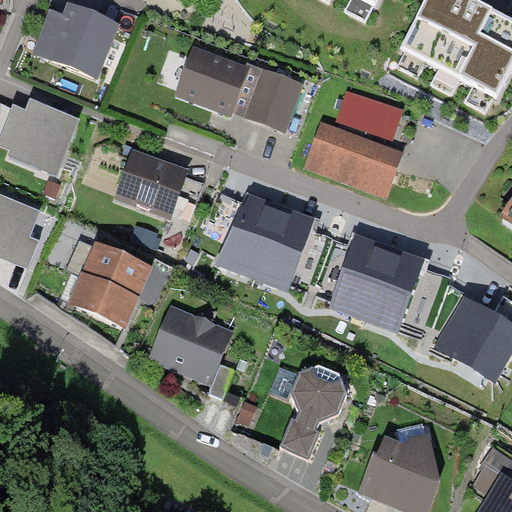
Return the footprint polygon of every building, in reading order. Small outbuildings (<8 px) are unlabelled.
[(469,0),(425,0),(400,51),(498,101),(511,72),(511,21),(482,7),(469,0)] [(120,26),(67,5),(63,16),(50,11),(33,55),(99,81),(120,26)] [(194,49),(175,97),(232,119),(250,70),(194,49)] [(304,86),(262,71),(244,119),(286,134),(304,86)] [(402,110),(348,92),(338,123),(391,141),(402,110)] [(80,121),(31,101),(26,111),(14,106),(0,139),(0,146),(11,151),(8,157),(57,177),(80,121)] [(404,154),(321,123),(304,169),(387,200),(404,154)] [(190,172),(134,151),(114,202),(171,223),(190,172)] [(61,186),(48,181),(43,194),(56,199),(61,186)] [(41,213),(0,196),(0,258),(28,270),(39,243),(30,240),(41,213)] [(216,265),(254,280),(282,207),(270,203),(251,196),(246,205),(227,243),(216,265)] [(227,243),(246,205),(222,197),(203,233),(227,243)] [(511,227),(511,201),(499,218),(511,227)] [(282,207),(254,280),(288,293),(291,287),(316,220),(291,211),(282,207)] [(321,222),(316,220),(291,287),(307,293),(328,238),(316,233),(321,222)] [(329,309),(364,322),(391,249),(379,244),(353,235),(348,247),(352,249),(335,292),(329,309)] [(335,292),(352,249),(348,247),(332,242),(316,285),(335,292)] [(95,243),(82,274),(140,299),(144,290),(153,269),(95,243)] [(391,249),(364,322),(398,334),(403,322),(425,261),(398,251),(391,249)] [(430,263),(425,261),(403,322),(432,333),(451,280),(427,272),(430,263)] [(140,299),(82,274),(68,305),(126,331),(136,308),(140,299)] [(511,326),(481,309),(464,298),(434,347),(496,384),(511,356),(511,326)] [(234,333),(172,307),(148,362),(187,378),(211,388),(234,333)] [(235,373),(221,367),(210,395),(223,401),(235,373)] [(319,367),(299,374),(290,396),(299,415),(296,421),(292,420),(280,448),(309,461),(320,433),(317,432),(319,424),(325,422),(339,415),(347,395),(339,375),(319,367)] [(257,408),(245,403),(235,426),(247,431),(257,408)] [(429,511),(440,484),(430,435),(408,441),(406,447),(385,438),(376,456),(374,455),(359,493),(392,508),(402,511),(429,511)] [(273,449),(264,445),(260,454),(269,458),(273,449)] [(487,496),(500,477),(485,468),(473,487),(487,496)] [(511,511),(511,481),(501,474),(500,477),(487,496),(477,511),(511,511)]
